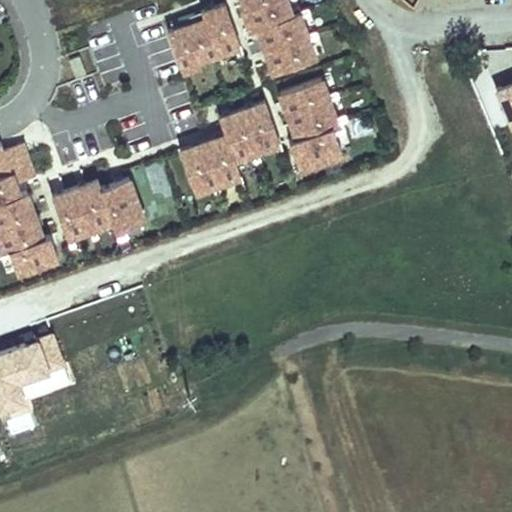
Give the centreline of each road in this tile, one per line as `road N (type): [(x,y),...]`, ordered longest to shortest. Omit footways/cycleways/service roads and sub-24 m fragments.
road 1 (track): [(355,511),(314,386),(327,346),(360,327)]
road 2 (residential): [(29,0),(44,85),(15,123),(0,128)]
road 3 (residential): [(376,0),(391,18),(414,24),(511,16)]
